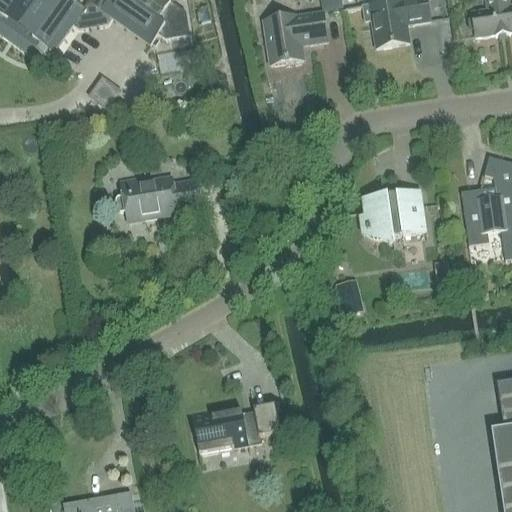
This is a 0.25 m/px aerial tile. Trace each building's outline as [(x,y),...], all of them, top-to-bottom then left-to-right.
[(185,16),(171,5),(174,0),(110,0),(101,13),(90,4),(85,11),(76,5),(75,0),(0,0),(0,36),(31,59),(44,57),(47,52),(53,56),(73,28),(81,33),(107,29),(113,21),(151,48),(158,37),(166,43),(188,38),(185,16)] [(412,0),(413,2),(403,4),(403,3),(363,10),(366,24),(372,23),(376,52),(409,47),(407,29),(430,25),(426,0),(412,0)] [(485,0),(488,14),(471,17),(475,41),(511,35),(511,10),(510,11),(507,0),(485,0)] [(301,49),(327,45),(323,17),(301,20),(301,19),(264,25),(270,69),(304,64),(301,49)] [(107,112),(120,94),(102,82),(90,99),(107,112)] [(505,265),(511,263),(511,167),(489,161),(484,180),(493,182),(496,201),(483,203),(482,194),(461,197),(469,251),(489,248),(488,238),(501,236),(505,265)] [(177,221),(202,216),(197,187),(173,191),(172,183),(147,187),(146,181),(121,185),(124,200),(118,201),(116,204),(118,215),(120,216),(141,213),(143,222),(145,224),(156,222),(158,220),(176,216),(177,221)] [(420,196),(363,204),(365,221),(364,225),(363,228),(364,233),(366,236),(369,239),(373,241),(377,241),(381,241),(392,245),(393,245),(392,240),(426,235),(420,196)] [(505,435),(493,437),(504,511),(511,511),(511,386),(497,389),(505,435)] [(260,440),(289,435),(283,407),(212,420),(210,414),(192,418),(199,459),(248,449),(248,448),(261,446),(260,440)] [(133,511),(131,496),(63,508),(63,511),(133,511)]
